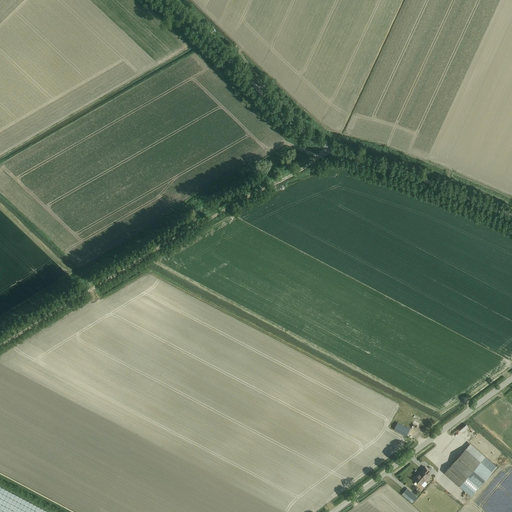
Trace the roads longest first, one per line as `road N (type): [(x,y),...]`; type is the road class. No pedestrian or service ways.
road 1 (unclassified): [(511,216),(328,148),(166,0)]
road 2 (track): [(92,288),(328,148)]
road 3 (unclassified): [(333,511),(511,378)]
road 4 (track): [(389,141),(387,154),(511,207)]
